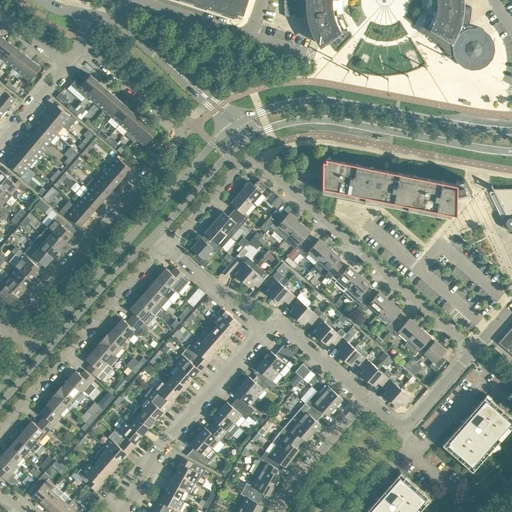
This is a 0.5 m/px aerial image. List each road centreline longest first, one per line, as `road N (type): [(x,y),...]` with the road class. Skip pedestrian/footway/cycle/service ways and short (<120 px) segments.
road 1 (residential): [(8,330),(180,133),(81,46)]
road 2 (residential): [(471,352),(258,161),(247,159),(227,179)]
road 3 (secondary): [(219,131),(31,352)]
road 4 (secondary): [(511,129),(341,102),(265,105)]
road 5 (residential): [(0,428),(166,244)]
road 6 (secondary): [(269,126),(334,120),(511,151)]
road 7 (secondary): [(0,403),(152,230)]
road 8 (residential): [(131,511),(166,446),(263,334)]
road 9 (residential): [(280,511),(365,400)]
road 10 (residential): [(166,244),(263,334)]
road 11 (residential): [(263,334),(288,332),(365,400)]
